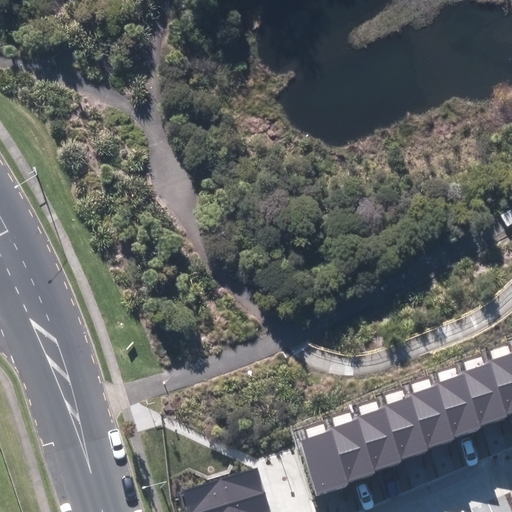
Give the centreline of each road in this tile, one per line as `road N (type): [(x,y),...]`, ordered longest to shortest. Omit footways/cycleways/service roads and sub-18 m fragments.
road 1 (secondary): [(12,257),(101,511)]
road 2 (residential): [(401,511),(511,466)]
